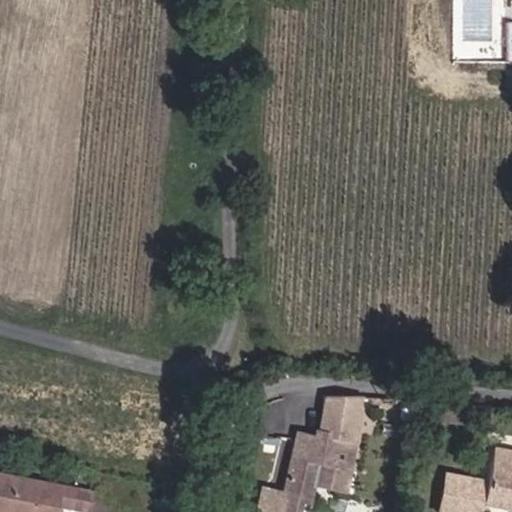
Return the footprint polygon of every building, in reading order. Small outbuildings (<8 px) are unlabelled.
[(299,511),(301,503),(310,505),(314,488),(318,467),(349,475),(352,424),(354,398),(321,398),(315,439),(298,438),(283,501),(280,511),(299,511)] [(354,398),(352,424),(373,426),(374,399),(354,398)] [(511,448),(493,445),(488,476),(483,499),(488,499),(511,503),(511,448)] [(349,475),(318,467),(314,488),(343,496),(349,475)] [(488,476),(447,470),(441,509),(459,511),(485,511),(488,499),(483,499),(488,476)] [(0,508),(19,511),(51,511),(54,501),(85,506),(88,488),(0,472),(0,508)] [(280,511),(283,501),(262,497),(258,511),(280,511)]
